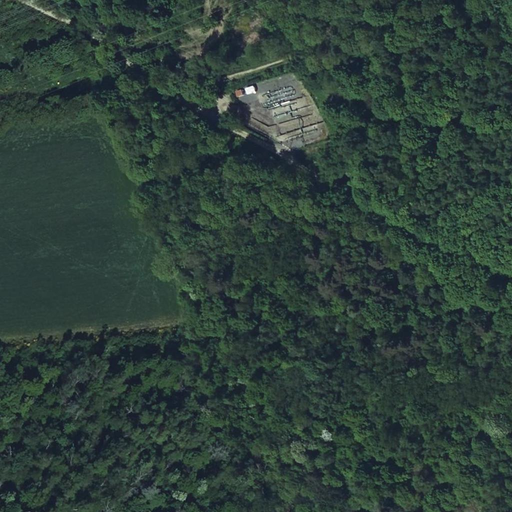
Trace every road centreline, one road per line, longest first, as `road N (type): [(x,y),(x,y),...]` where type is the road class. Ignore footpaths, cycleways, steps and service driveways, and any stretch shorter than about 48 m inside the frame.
road 1 (unclassified): [(33,0),(115,35),(176,92),(301,164)]
road 2 (track): [(176,92),(262,70),(428,0)]
road 3 (track): [(301,164),(511,279)]
